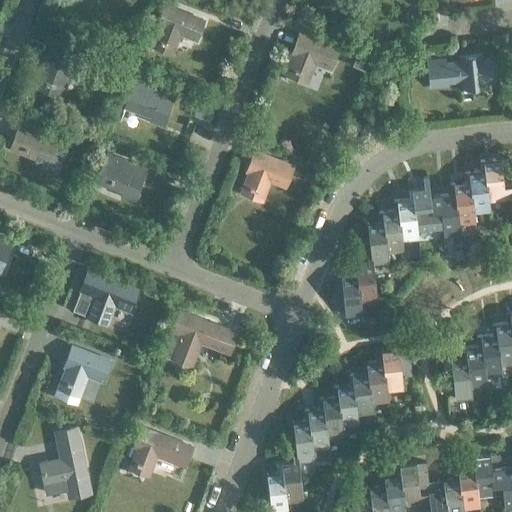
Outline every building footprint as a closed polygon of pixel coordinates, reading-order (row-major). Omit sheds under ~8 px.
[(195,39),(203,20),(164,5),(157,24),(159,25),(154,38),(159,40),(158,41),(165,44),(165,43),(174,46),(179,33),(195,39)] [(329,67),(336,48),(299,34),(292,52),(294,53),(289,68),(293,69),(292,71),(299,73),(299,72),(308,75),(313,61),(329,67)] [(81,79),(88,61),(49,46),(42,64),(45,65),(39,79),(45,82),(44,83),(50,85),(50,84),(59,87),(65,73),(81,79)] [(458,57),(426,60),(428,84),(460,81),(461,89),(487,86),(486,79),(492,78),(493,82),(499,82),(496,52),(489,53),(490,56),(484,57),(484,54),(458,57)] [(166,114),(173,95),(135,80),(126,105),(152,115),(154,110),(166,114)] [(201,94),(193,114),(209,121),(217,100),(201,94)] [(20,122),(10,147),(37,157),(39,150),(51,155),(60,158),(68,140),(59,136),(20,122)] [(284,185),(291,166),(254,152),(247,170),(250,171),(245,184),(249,186),(248,188),(254,190),(255,189),(264,192),(269,179),(284,185)] [(137,188),(144,169),(106,154),(96,180),(123,191),(125,184),(137,188)] [(511,183),(503,185),(501,165),(511,164),(510,157),(484,160),(488,199),(511,196),(511,183)] [(468,172),(473,211),(489,209),(488,199),(484,160),(479,161),(480,171),(468,172)] [(454,183),(458,223),(474,221),(473,211),(468,172),(464,172),(465,182),(454,183)] [(416,227),(417,227),(442,225),(440,208),(431,209),(429,196),(427,176),(422,177),(423,186),(411,188),(416,227)] [(440,208),(442,225),(443,234),(459,233),(458,223),(454,183),(449,184),(450,194),(429,196),(431,209),(440,208)] [(416,227),(411,188),(407,188),(408,198),(392,200),(397,200),(401,239),(402,239),(418,237),(417,227),(416,227)] [(397,200),(392,200),(393,210),(382,212),(387,251),(403,249),(402,239),(401,239),(397,200)] [(387,251),(382,212),(377,212),(378,221),(367,223),(370,252),(371,252),(372,263),(388,261),(387,251)] [(0,260),(3,261),(10,242),(0,238),(0,260)] [(356,263),(360,303),(376,301),(372,263),(371,252),(370,252),(366,253),(367,262),(356,263)] [(361,313),(360,303),(356,263),(351,264),(352,274),(340,275),(345,315),(361,313)] [(130,308),(137,290),(98,275),(91,294),(94,295),(88,308),(93,310),(92,312),(98,314),(98,313),(108,316),(113,302),(130,308)] [(161,356),(190,367),(199,341),(228,351),(235,333),(177,311),(170,329),(171,330),(161,356)] [(499,364),(511,362),(511,339),(509,313),(505,313),(506,323),(495,324),(499,364)] [(495,324),(490,325),(491,334),(480,335),(485,375),(500,374),(499,364),(495,324)] [(485,375),(480,335),(476,336),(477,346),(465,347),(469,387),(486,385),(485,375)] [(102,380),(109,362),(71,347),(64,365),(66,366),(61,379),(66,381),(65,382),(71,384),(72,383),(80,387),(86,373),(102,380)] [(386,389),(387,389),(402,388),(398,354),(409,353),(408,347),(382,350),(386,389)] [(469,387),(465,347),(461,348),(462,357),(450,359),(455,399),(471,397),(469,387)] [(371,401),(372,401),(388,399),(387,389),(386,389),(382,350),(377,350),(378,360),(366,361),(371,401)] [(371,401),(366,361),(362,362),(363,371),(352,373),(357,413),(373,411),(372,401),(371,401)] [(341,425),(342,425),(358,423),(357,413),(352,373),(347,373),(348,384),(337,385),(341,425)] [(341,425),(337,385),(332,385),(333,395),(322,397),(327,437),(328,437),(343,435),(342,425),(341,425)] [(327,437),(322,397),(318,397),(319,407),(308,408),(312,448),(313,448),(329,446),(328,437),(327,437)] [(298,460),(314,459),(313,448),(312,448),(308,408),(303,408),(304,419),(293,420),(296,449),(297,449),(298,460)] [(61,458),(40,462),(47,492),(67,487),(69,495),(89,491),(74,425),(55,429),(61,458)] [(172,460),(179,442),(140,427),(133,445),(136,446),(130,460),(136,462),(135,463),(141,466),(141,464),(151,468),(156,454),(172,460)] [(286,500),(287,510),(286,500),(303,498),(298,460),(297,449),(296,449),(292,450),(293,459),(281,460),(286,500)] [(477,495),(478,495),(504,492),(502,479),(492,481),(491,468),(491,467),(490,459),(500,458),(499,452),(474,455),(477,495)] [(462,507),(463,507),(479,505),(478,495),(477,495),(474,455),(469,456),(470,466),(458,467),(462,507)] [(511,456),(511,465),(491,467),(491,468),(492,481),(502,479),(504,492),(505,506),(511,505),(511,456)] [(286,500),(281,460),(277,461),(278,471),(267,472),(271,511),(287,510),(286,500)] [(429,490),(419,491),(417,468),(426,466),(426,461),(400,464),(403,503),(404,503),(430,500),(429,490)] [(388,511),(405,511),(404,503),(403,503),(400,464),(395,464),(396,473),(385,474),(388,511)] [(447,511),(463,511),(463,507),(462,507),(458,467),(454,467),(455,477),(443,479),(447,511)] [(388,511),(385,474),(380,475),(381,485),(370,486),(372,511),(388,511)] [(447,511),(443,479),(439,479),(440,488),(429,490),(430,500),(430,511),(447,511)] [(372,511),(370,486),(365,487),(366,497),(354,498),(355,511),(372,511)]
